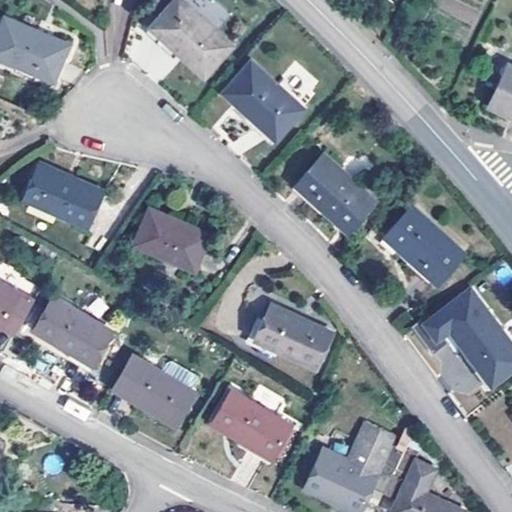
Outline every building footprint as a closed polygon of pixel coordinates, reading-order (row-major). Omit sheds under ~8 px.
[(187,0),(175,0),(152,25),(206,74),(234,43),(187,0)] [(5,15),(0,26),(0,57),(55,79),(70,40),(5,15)] [(254,59),(225,90),(278,139),(306,107),(254,59)] [(511,64),(508,63),(490,102),(511,113),(511,64)] [(326,151),(297,185),(348,231),(377,198),(326,151)] [(40,161),(24,197),(87,226),(104,190),(40,161)] [(195,269),(212,233),(150,204),(134,242),(195,269)] [(414,205),(387,236),(438,281),(465,251),(414,205)] [(0,321),(19,292),(0,279),(0,321)] [(34,328),(92,364),(114,331),(54,294),(34,328)] [(271,300),(252,337),(316,366),(334,330),(271,300)] [(448,326),(492,384),(511,370),(511,340),(483,301),(448,326)] [(113,386),(175,425),(196,391),(133,354),(113,386)] [(291,423),(233,388),(212,422),(270,456),(291,423)] [(396,467),(404,450),(390,444),(395,433),(367,419),(348,458),(324,446),(304,487),(354,511),(360,511),(373,487),(384,493),(396,467)] [(409,474),(396,467),(384,493),(397,499),(391,511),(465,511),(406,481),(409,474)]
